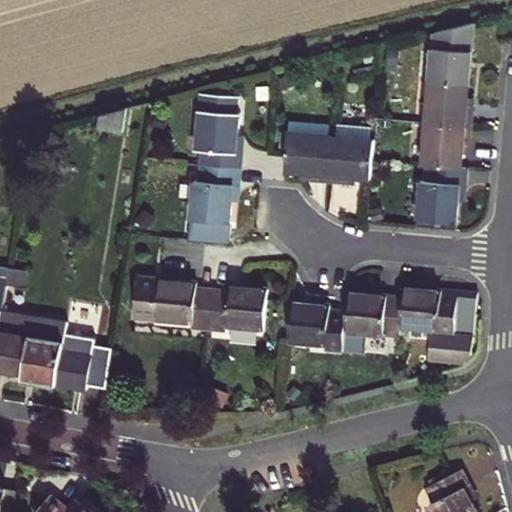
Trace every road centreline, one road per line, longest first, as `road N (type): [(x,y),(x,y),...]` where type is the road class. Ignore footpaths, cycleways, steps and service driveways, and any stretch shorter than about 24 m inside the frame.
road 1 (residential): [(172,457),(246,457),(505,397)]
road 2 (residential): [(507,256),(332,242),(300,233),(277,215)]
road 3 (residential): [(0,429),(172,457)]
road 4 (residential): [(505,397),(507,256)]
road 5 (unknown): [(300,233),(234,256),(175,249)]
